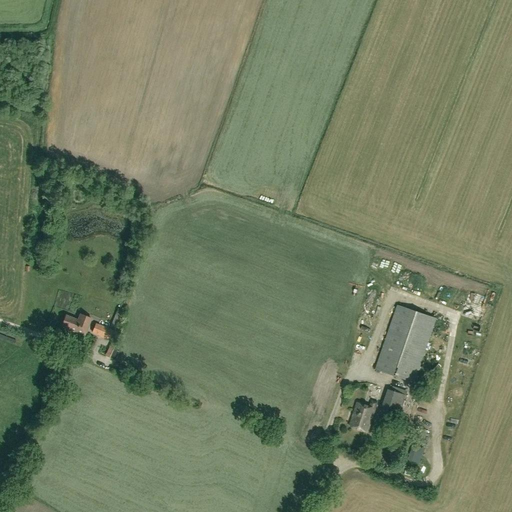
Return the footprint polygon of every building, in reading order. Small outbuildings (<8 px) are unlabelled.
[(392,206),(389,221),(398,223),(402,208),(392,206)] [(53,298),(65,303),(69,292),(57,288),(53,298)] [(398,305),(376,369),(414,383),(436,318),(398,305)] [(119,327),(121,317),(124,311),(118,309),(116,315),(110,329),(96,323),(92,332),(113,341),(119,327)] [(61,326),(76,331),(85,334),(91,318),(80,314),(77,320),(65,315),(61,326)] [(118,346),(112,343),(106,355),(113,358),(118,346)] [(383,387),(375,417),(397,422),(404,393),(383,387)] [(320,403),(323,396),(314,393),(312,400),(320,403)] [(358,402),(350,426),(368,432),(378,403),(372,401),(371,406),(358,402)] [(417,469),(420,463),(401,456),(399,462),(417,469)] [(421,481),(425,466),(420,465),(416,479),(421,481)] [(402,470),(401,475),(415,479),(417,474),(402,470)]
